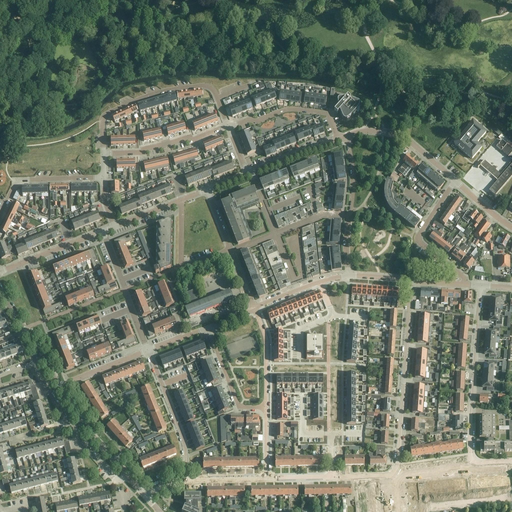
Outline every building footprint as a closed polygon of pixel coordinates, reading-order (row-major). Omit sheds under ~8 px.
[(269,90),(267,91),(271,101),(276,98),(273,90),(270,91),(269,90)] [(265,93),(263,94),(266,103),(271,101),(267,91),(265,92),(265,93)] [(168,96),(170,103),(177,102),(174,94),(168,96)] [(260,94),(257,95),(261,105),(266,103),(263,94),(261,95),(260,94)] [(255,96),(256,97),(253,98),(256,107),(261,105),(257,95),(255,96)] [(162,98),(164,105),(170,103),(168,96),(162,98)] [(342,99),(340,98),(339,98),(339,99),(338,99),(338,100),(337,100),(337,101),(338,106),(334,111),(337,114),(339,111),(341,115),(343,119),(344,120),(345,120),(346,120),(347,120),(350,117),(352,115),(353,115),(356,113),(355,112),(357,109),(359,106),(359,105),(359,104),(359,103),(358,103),(358,102),(354,101),(350,100),(350,99),(347,96),(345,99),(342,99)] [(156,99),(158,107),(164,105),(162,98),(156,99)] [(150,101),(152,109),(158,107),(156,99),(150,101)] [(246,100),(243,101),(247,111),(252,109),(249,101),(246,102),(246,100)] [(144,103),(146,111),(152,109),(150,101),(144,103)] [(243,103),(239,105),(238,102),(242,113),(247,111),(243,101),(242,102),(243,103)] [(235,104),(233,105),(237,115),(242,113),(238,102),(235,103),(235,104)] [(144,103),(137,105),(140,113),(146,111),(144,103)] [(231,106),(232,108),(229,109),(232,117),(237,115),(233,105),(231,106)] [(130,108),(124,111),(126,116),(132,114),(130,108)] [(124,111),(118,114),(120,119),(126,116),(124,111)] [(118,114),(112,116),(114,122),(120,119),(118,114)] [(212,124),(217,122),(214,114),(209,116),(212,124)] [(203,119),(206,126),(212,124),(209,116),(203,119)] [(206,126),(203,119),(197,121),(200,129),(206,126)] [(195,131),(200,129),(197,121),(192,123),(195,131)] [(486,132),(472,121),(467,127),(468,127),(459,138),(458,137),(453,143),(458,147),(458,148),(462,152),(462,151),(472,159),(482,148),(477,143),(486,132)] [(183,122),(177,124),(180,132),(186,130),(183,122)] [(174,134),(180,132),(177,124),(171,126),(174,134)] [(308,128),(305,129),(308,137),(313,136),(314,137),(310,127),(309,125),(307,126),(308,128)] [(310,127),(314,137),(319,135),(315,125),(313,126),(314,128),(311,129),(310,127)] [(317,125),(315,125),(319,135),(324,133),(321,125),(318,126),(317,125)] [(168,136),(174,134),(171,126),(165,128),(168,136)] [(302,128),(299,129),(303,139),(308,137),(305,129),(303,130),(302,128)] [(295,133),(298,141),(303,139),(299,129),(297,130),(298,132),(295,133)] [(239,135),(241,140),(251,136),(250,133),(248,134),(247,131),(239,135)] [(289,135),(287,136),(291,146),(296,143),(292,135),(290,136),(289,135)] [(241,140),(243,145),(251,142),(253,141),(251,136),(241,140)] [(285,138),(282,139),(286,147),(291,146),(287,137),(287,136),(285,136),(285,138)] [(219,137),(214,139),(217,147),(223,145),(219,137)] [(214,139),(208,142),(211,149),(217,147),(214,139)] [(279,139),(277,140),(281,149),(286,147),(282,139),(280,140),(279,139)] [(275,142),(272,143),(276,153),(276,151),(281,149),(277,140),(274,141),(275,142)] [(484,160),(477,168),(478,169),(480,166),(496,180),(494,183),(495,184),(489,191),(494,196),(511,175),(511,150),(506,146),(507,145),(502,140),(496,147),(501,151),(511,159),(511,161),(500,175),(495,170),(495,169),(495,167),(493,167),(492,167),(484,161),(485,161),(484,160)] [(208,142),(202,144),(205,152),(211,149),(208,142)] [(243,145),(245,150),(255,146),(254,143),(252,144),(251,142),(243,145)] [(270,144),(267,145),(271,155),(276,153),(272,143),(273,145),(271,146),(270,144)] [(265,146),(266,148),(263,149),(266,157),(271,155),(267,145),(265,146)] [(255,152),(254,149),(256,148),(255,146),(245,150),(247,155),(255,152)] [(196,149),(190,150),(193,163),(195,163),(194,160),(198,159),(196,149)] [(190,150),(184,152),(187,162),(191,161),(191,164),(193,163),(190,150)] [(178,154),(182,168),(184,167),(183,163),(187,162),(184,152),(178,154)] [(178,154),(172,156),(175,166),(179,164),(180,168),(182,168),(178,154)] [(404,173),(406,171),(405,171),(414,160),(408,155),(403,161),(405,163),(400,169),(404,173)] [(167,157),(161,158),(163,169),(169,167),(167,157)] [(161,158),(155,160),(157,170),(163,169),(161,158)] [(155,160),(149,161),(151,171),(157,170),(155,160)] [(316,160),(311,162),(314,171),(319,169),(316,160)] [(419,164),(414,160),(405,171),(406,171),(408,173),(411,169),(413,170),(419,164)] [(145,173),(151,171),(149,161),(143,162),(145,173)] [(227,163),(226,164),(229,172),(231,171),(234,170),(234,169),(236,168),(235,166),(235,164),(234,164),(234,162),(231,163),(231,162),(227,163)] [(311,162),(306,164),(309,173),(314,171),(311,162)] [(222,165),(221,166),(224,174),(225,173),(229,172),(226,164),(222,165)] [(306,164),(301,166),(304,175),(309,173),(306,164)] [(216,167),(215,168),(219,176),(220,176),(224,174),(221,166),(216,167)] [(301,166),(296,168),(299,177),(304,175),(301,166)] [(416,174),(421,177),(426,170),(422,167),(416,174)] [(210,168),(205,170),(208,178),(213,176),(214,178),(211,170),(210,168)] [(215,168),(211,170),(214,178),(219,176),(215,168)] [(296,168),(290,170),(294,179),(299,177),(296,168)] [(204,170),(200,172),(203,180),(208,178),(205,170),(204,170)] [(421,177),(425,181),(430,174),(426,170),(421,177)] [(199,172),(195,174),(198,182),(202,180),(203,180),(200,172),(199,172)] [(286,172),(280,174),(284,182),(289,180),(286,172)] [(193,174),(190,176),(193,184),(197,183),(198,182),(195,174),(193,174)] [(280,174),(275,176),(279,184),(284,182),(280,174)] [(392,174),(389,179),(396,183),(399,178),(392,174)] [(425,181),(429,184),(435,177),(430,174),(425,181)] [(183,179),(182,180),(183,182),(184,184),(185,186),(186,186),(187,185),(188,186),(191,185),(193,184),(190,176),(188,177),(185,178),(185,179),(183,179)] [(275,176),(270,178),(274,186),(279,184),(275,176)] [(429,184),(433,188),(439,181),(435,177),(429,184)] [(270,178),(265,180),(269,188),(274,186),(270,178)] [(265,180),(260,182),(263,191),(269,188),(265,180)] [(385,187),(385,189),(385,190),(385,191),(385,192),(391,192),(393,184),(388,181),(387,183),(386,185),(385,187)] [(443,185),(439,181),(433,188),(437,191),(443,185)] [(166,186),(163,187),(166,196),(169,195),(171,194),(171,192),(173,192),(174,191),(173,189),(172,188),(172,187),(171,185),(170,186),(169,186),(168,185),(166,186)] [(437,196),(439,194),(431,186),(429,188),(437,196)] [(161,188),(158,189),(161,198),(164,197),(166,196),(163,187),(161,188)] [(156,190),(153,191),(156,199),(159,198),(161,198),(158,189),(156,190)] [(241,211),(259,204),(258,202),(254,190),(232,198),(232,197),(228,198),(230,201),(222,204),(238,245),(249,241),(249,240),(252,239),(241,211)] [(151,192),(148,193),(151,201),(154,200),(156,199),(153,191),(151,192)] [(387,202),(387,204),(394,200),(395,199),(395,198),(395,197),(395,196),(395,195),(394,194),(394,193),(393,193),(392,193),(391,192),(385,192),(385,194),(385,196),(385,198),(386,200),(387,202)] [(146,194),(143,195),(146,203),(149,202),(151,201),(148,193),(146,194)] [(139,194),(137,195),(138,197),(139,199),(141,205),(144,204),(146,203),(143,195),(141,196),(140,196),(139,194)] [(463,202),(461,201),(462,201),(457,197),(453,202),(458,206),(460,207),(463,202)] [(136,200),(134,201),(137,209),(140,208),(142,207),(141,205),(139,199),(136,200)] [(389,207),(390,209),(392,211),(395,213),(401,205),(399,207),(394,200),(387,204),(388,205),(389,207)] [(131,202),(129,203),(130,207),(132,211),(135,210),(137,209),(134,201),(131,202)] [(455,211),(456,211),(457,212),(460,207),(458,206),(453,202),(450,207),(455,210),(455,211)] [(14,203),(11,209),(16,211),(19,205),(14,203)] [(126,204),(124,205),(125,209),(127,213),(130,212),(132,211),(130,207),(129,203),(126,204)] [(308,204),(297,208),(299,215),(301,220),(301,219),(306,217),(306,218),(308,217),(307,214),(305,215),(303,210),(306,209),(307,212),(310,210),(312,215),(311,210),(308,204)] [(406,209),(401,205),(395,213),(400,217),(406,209)] [(450,207),(446,212),(451,215),(451,216),(456,219),(458,220),(460,217),(457,216),(453,213),(455,211),(455,210),(450,207)] [(297,208),(285,213),(288,219),(290,224),(290,223),(295,221),(295,222),(297,221),(295,218),(293,219),(291,215),(295,213),(296,216),(299,215),(297,208)] [(11,209),(8,214),(14,217),(16,211),(11,209)] [(411,213),(406,209),(400,217),(404,221),(411,213)] [(468,216),(467,216),(465,219),(464,220),(467,223),(471,219),(473,221),(478,215),(473,211),(468,217),(468,216)] [(91,213),(95,223),(95,222),(100,221),(97,212),(93,213),(93,212),(91,213)] [(446,212),(443,216),(448,220),(451,216),(451,215),(446,212)] [(87,216),(86,216),(90,225),(90,224),(95,223),(91,213),(89,214),(89,215),(87,216)] [(285,213),(274,217),(278,229),(279,228),(278,228),(283,226),(284,227),(285,226),(284,223),(282,223),(280,219),(284,218),(285,221),(288,219),(285,213)] [(416,216),(411,213),(404,221),(409,224),(416,216)] [(17,225),(18,223),(21,224),(26,226),(27,223),(19,219),(18,222),(16,222),(17,220),(15,220),(16,218),(14,217),(8,214),(6,220),(11,223),(16,225),(20,227),(17,225)] [(474,227),(475,228),(478,225),(483,219),(478,215),(473,221),(476,223),(474,226),(473,227),(474,227)] [(82,216),(81,217),(85,227),(86,226),(90,225),(86,216),(83,217),(83,216),(82,216)] [(416,216),(409,224),(415,228),(421,221),(416,216)] [(445,225),(448,220),(443,216),(440,221),(445,225)] [(78,220),(76,220),(79,229),(81,228),(85,227),(81,217),(78,218),(79,219),(78,220)] [(171,268),(172,218),(156,225),(158,224),(161,231),(158,232),(160,239),(158,240),(160,247),(157,248),(160,255),(157,256),(160,263),(157,264),(160,272),(171,268)] [(70,224),(69,224),(70,226),(71,230),(72,230),(74,229),(74,231),(77,230),(79,229),(76,220),(73,221),(71,222),(72,223),(70,224)] [(475,239),(472,244),(476,246),(479,241),(480,240),(490,225),(485,220),(474,235),(475,236),(474,237),(475,237),(477,238),(476,240),(475,239)] [(433,223),(438,227),(442,230),(444,228),(435,221),(433,223)] [(307,237),(308,240),(315,237),(313,225),(301,230),(302,229),(303,235),(302,235),(302,237),(306,236),(305,234),(309,232),(311,235),(307,237)] [(6,232),(8,228),(3,226),(0,232),(7,235),(8,233),(6,232)] [(52,231),(49,232),(53,240),(55,239),(58,238),(57,237),(59,237),(60,236),(59,234),(59,233),(58,232),(57,230),(56,230),(55,231),(54,230),(52,231)] [(434,242),(442,232),(441,232),(439,231),(438,233),(435,230),(433,233),(429,238),(434,242)] [(46,231),(44,232),(48,242),(51,241),(53,240),(49,232),(47,233),(46,231)] [(137,232),(148,259),(150,258),(140,231),(137,232)] [(42,235),(39,236),(43,244),(46,243),(48,242),(44,232),(42,233),(42,235)] [(442,236),(444,234),(442,232),(434,242),(439,246),(443,241),(440,239),(442,236)] [(482,240),(480,243),(482,245),(484,242),(486,243),(492,236),(488,234),(488,235),(486,233),(483,237),(481,239),(482,240)] [(116,247),(125,244),(133,240),(131,234),(128,236),(129,238),(126,239),(125,237),(114,241),(116,247)] [(36,235),(34,236),(38,246),(41,245),(43,244),(39,236),(38,236),(37,237),(36,235)] [(499,244),(500,245),(498,247),(503,250),(504,247),(505,247),(509,238),(504,235),(499,244)] [(32,239),(29,240),(33,248),(36,247),(38,246),(34,236),(33,237),(32,237),(32,239)] [(459,251),(457,249),(456,249),(452,255),(456,259),(467,245),(469,243),(468,242),(470,240),(465,236),(463,238),(467,240),(465,243),(463,246),(462,247),(459,251)] [(308,249),(309,252),(310,252),(316,250),(315,237),(308,240),(304,242),(302,242),(303,242),(304,247),(303,248),(303,250),(307,248),(306,246),(311,244),(312,248),(308,249)] [(447,240),(445,243),(443,241),(439,246),(444,249),(451,240),(449,238),(447,240)] [(26,239),(24,240),(25,244),(28,250),(32,248),(33,248),(29,240),(28,240),(27,241),(26,239)] [(454,246),(452,244),(453,241),(454,240),(452,239),(451,240),(444,249),(448,253),(452,248),(454,246)] [(262,245),(267,256),(273,254),(272,250),(269,252),(268,248),(272,247),(273,249),(276,247),(275,246),(273,241),(273,240),(262,245)] [(466,252),(469,249),(472,244),(469,242),(469,243),(467,245),(456,259),(460,262),(465,256),(463,254),(465,251),(466,252)] [(22,243),(19,244),(23,254),(28,252),(28,250),(25,244),(24,244),(22,245),(22,243)] [(18,246),(15,248),(18,256),(23,254),(19,244),(17,245),(18,246)] [(116,247),(118,252),(127,248),(125,244),(116,247)] [(11,247),(7,248),(5,249),(8,257),(10,257),(9,255),(12,253),(12,255),(16,253),(15,250),(14,248),(12,248),(11,247)] [(471,255),(464,264),(469,269),(474,262),(471,260),(473,257),(474,258),(478,252),(476,247),(470,255),(471,255)] [(118,252),(120,257),(129,254),(127,248),(118,252)] [(93,250),(87,252),(90,260),(94,269),(100,267),(99,264),(96,265),(95,262),(97,261),(93,250)] [(241,253),(243,258),(252,255),(250,250),(241,253)] [(310,262),(311,265),(318,262),(316,250),(310,252),(309,252),(304,254),(304,255),(305,254),(305,260),(305,262),(309,261),(308,259),(312,257),(313,260),(310,262)] [(87,252),(82,254),(85,262),(90,260),(87,252)] [(267,256),(271,268),(278,265),(276,262),(273,263),(272,260),(276,258),(277,260),(280,259),(280,257),(279,257),(277,252),(278,252),(273,254),(267,256)] [(82,254),(77,256),(81,264),(85,262),(82,254)] [(120,257),(122,263),(131,259),(129,254),(120,257)] [(243,258),(245,263),(254,260),(252,255),(243,258)] [(77,256),(72,258),(76,266),(81,264),(77,256)] [(498,256),(497,268),(509,268),(510,256),(498,256)] [(72,258),(67,260),(71,268),(76,266),(72,258)] [(131,259),(122,263),(125,268),(133,265),(131,259)] [(67,260),(62,262),(66,270),(71,268),(67,260)] [(245,263),(247,268),(256,265),(254,260),(245,263)] [(62,262),(57,264),(61,272),(66,270),(62,262)] [(312,278),(319,275),(318,262),(311,265),(305,267),(306,267),(307,272),(306,273),(306,275),(310,273),(309,271),(314,269),(315,273),(311,274),(312,277),(307,279),(307,280),(312,277),(312,278)] [(271,268),(275,279),(282,276),(281,273),(278,274),(276,271),(281,269),(282,271),(285,270),(284,268),(283,269),(281,264),(282,263),(278,265),(271,268)] [(61,272),(57,264),(52,266),(55,274),(61,272)] [(247,268),(249,273),(258,270),(256,265),(247,268)] [(100,270),(102,275),(110,272),(108,267),(100,270)] [(249,273),(251,278),(260,275),(258,270),(249,273)] [(29,275),(31,280),(39,277),(37,272),(29,275)] [(102,275),(104,280),(112,277),(110,272),(102,275)] [(282,285),(281,282),(285,280),(286,282),(289,281),(289,280),(288,280),(286,275),(287,274),(282,276),(275,279),(280,290),(287,288),(291,286),(286,287),(285,284),(282,285)] [(251,278),(253,283),(262,280),(260,275),(251,278)] [(31,280),(33,285),(41,282),(39,277),(31,280)] [(104,280),(106,285),(114,282),(112,277),(104,280)] [(253,283),(255,288),(264,285),(262,280),(253,283)] [(33,285),(35,290),(43,287),(41,282),(33,285)] [(114,282),(106,285),(97,289),(99,294),(102,293),(101,291),(104,289),(105,292),(117,288),(114,282)] [(157,286),(159,291),(167,288),(165,282),(157,286)] [(85,290),(89,299),(94,297),(89,285),(84,287),(85,290)] [(255,288),(257,293),(266,290),(264,285),(255,288)] [(35,290),(37,295),(45,292),(43,287),(35,290)] [(159,291),(161,297),(170,293),(167,288),(159,291)] [(189,305),(190,304),(191,307),(185,309),(189,318),(222,305),(222,304),(226,303),(225,301),(232,299),(229,292),(205,301),(204,299),(198,301),(196,296),(199,294),(197,288),(185,293),(184,293),(187,302),(189,305)] [(426,298),(431,298),(431,290),(421,289),(420,303),(426,303),(426,298)] [(85,290),(80,292),(84,301),(89,299),(85,290)] [(259,299),(268,295),(266,290),(257,293),(259,299)] [(37,295),(39,300),(47,297),(45,292),(37,295)] [(80,292),(75,294),(78,303),(84,301),(80,292)] [(133,295),(135,301),(144,297),(141,292),(133,295)] [(319,292),(314,294),(318,302),(323,300),(319,292)] [(461,303),(461,306),(465,306),(465,303),(470,303),(471,293),(464,292),(464,303),(461,303)] [(161,297),(163,302),(172,299),(170,293),(161,297)] [(75,294),(70,296),(73,305),(78,303),(75,294)] [(314,294),(310,296),(313,304),(318,302),(314,294)] [(490,299),(489,304),(500,305),(500,299),(502,299),(502,295),(500,295),(500,299),(490,298),(490,299)] [(73,305),(70,296),(65,298),(68,307),(73,305)] [(310,296),(305,297),(308,306),(313,304),(310,296)] [(39,300),(41,305),(49,302),(47,297),(39,300)] [(135,301),(137,306),(146,303),(144,297),(135,301)] [(305,297),(300,299),(303,308),(308,306),(305,297)] [(172,299),(163,302),(165,307),(174,304),(172,299)] [(300,299),(295,301),(299,309),(303,308),(300,299)] [(295,301),(291,303),(294,311),(299,309),(295,301)] [(41,305),(43,310),(51,307),(49,302),(41,305)] [(51,307),(43,310),(45,316),(56,311),(55,309),(58,308),(59,310),(62,309),(60,303),(51,307)] [(137,306),(139,311),(148,308),(146,303),(137,306)] [(291,303),(286,305),(289,313),(294,311),(291,303)] [(286,305),(281,307),(284,315),(289,313),(286,305)] [(169,309),(173,318),(176,326),(182,324),(177,312),(175,314),(173,311),(176,310),(175,307),(169,309)] [(281,307),(276,309),(280,317),(284,315),(281,307)] [(148,308),(139,311),(142,317),(150,313),(148,308)] [(276,309),(272,311),(275,319),(280,317),(276,309)] [(272,311),(267,313),(270,321),(275,319),(272,311)] [(499,316),(489,315),(488,320),(489,320),(489,321),(496,322),(496,325),(502,326),(502,320),(499,319),(499,316)] [(97,316),(92,318),(95,327),(100,325),(97,316)] [(155,334),(152,326),(148,317),(143,320),(144,322),(146,321),(148,324),(145,325),(149,337),(155,334)] [(92,318),(86,320),(90,329),(95,327),(92,318)] [(173,318),(167,320),(170,329),(176,326),(173,318)] [(86,320),(81,323),(84,331),(90,329),(86,320)] [(167,320),(162,322),(165,331),(170,329),(167,320)] [(119,325),(121,330),(130,326),(128,321),(119,325)] [(162,322),(157,324),(160,333),(165,331),(162,322)] [(84,331),(81,323),(75,325),(79,333),(84,331)] [(157,324),(152,326),(155,334),(160,333),(157,324)] [(121,330),(123,335),(132,331),(130,326),(121,330)] [(52,334),(54,340),(63,336),(72,333),(69,327),(66,328),(67,331),(65,332),(64,329),(52,334)] [(485,332),(485,337),(496,338),(497,334),(499,334),(499,328),(493,328),(493,332),(486,331),(486,332),(485,332)] [(123,335),(125,340),(134,336),(132,331),(123,335)] [(306,337),(306,359),(309,359),(314,359),(314,357),(323,357),(323,337),(315,337),(315,335),(315,334),(314,334),(313,335),(313,337),(311,337),(306,337)] [(54,340),(56,345),(65,341),(63,336),(54,340)] [(134,336),(125,340),(117,343),(119,349),(122,348),(121,345),(123,344),(125,347),(136,342),(134,336)] [(56,345),(58,350),(67,346),(65,341),(56,345)] [(18,344),(18,346),(15,347),(17,354),(23,352),(20,345),(21,344),(21,342),(18,344)] [(205,350),(204,346),(202,342),(197,344),(200,352),(205,350)] [(108,343),(102,346),(106,354),(111,352),(108,343)] [(200,352),(197,344),(192,345),(196,354),(200,352)] [(196,354),(192,345),(188,347),(191,356),(196,354)] [(58,350),(60,355),(69,351),(67,346),(58,350)] [(102,346),(97,348),(100,356),(106,354),(102,346)] [(15,347),(9,349),(12,356),(17,354),(15,347)] [(191,356),(188,347),(183,349),(184,353),(186,358),(191,356)] [(97,348),(92,350),(95,358),(100,356),(97,348)] [(496,349),(484,348),(484,353),(484,354),(494,355),(494,358),(496,359),(496,355),(495,355),(496,349)] [(9,349),(3,351),(6,359),(12,356),(9,349)] [(95,358),(92,350),(86,352),(90,361),(95,358)] [(60,355),(62,360),(71,356),(69,351),(60,355)] [(182,359),(180,354),(179,351),(174,353),(177,361),(182,359)] [(177,361),(174,353),(169,354),(173,363),(177,361)] [(173,363),(169,354),(165,356),(168,365),(173,363)] [(62,360),(64,365),(73,361),(71,356),(62,360)] [(168,365),(165,356),(160,358),(161,362),(163,367),(168,365)] [(73,361),(64,365),(66,370),(77,366),(75,360),(73,361)] [(203,369),(212,366),(210,361),(200,364),(202,370),(203,369)] [(137,364),(134,365),(135,369),(137,373),(140,372),(145,370),(143,367),(143,366),(142,362),(137,364)] [(483,366),(483,369),(494,370),(494,367),(496,368),(497,365),(497,362),(495,362),(494,365),(484,364),(483,366)] [(128,367),(126,368),(129,376),(132,375),(136,374),(137,373),(135,369),(134,365),(133,365),(128,367)] [(205,374),(214,371),(212,366),(203,369),(205,374)] [(120,371),(118,371),(121,380),(123,379),(127,377),(129,376),(126,368),(124,369),(120,371)] [(111,374),(110,374),(113,383),(114,382),(118,381),(121,380),(118,371),(115,372),(111,374)] [(214,371),(205,374),(204,375),(206,380),(216,376),(214,371)] [(106,376),(102,378),(105,386),(110,384),(113,383),(110,374),(106,376)] [(218,381),(216,376),(206,380),(208,385),(218,381)] [(492,383),(482,382),(482,386),(482,387),(492,388),(491,392),(493,392),(494,388),(492,388),(492,383)] [(88,383),(81,388),(83,392),(86,395),(93,391),(91,387),(88,383)] [(421,386),(414,386),(414,391),(424,392),(425,387),(427,387),(427,384),(421,383),(421,386)] [(30,391),(30,390),(28,384),(22,386),(25,393),(24,394),(25,398),(27,397),(26,393),(30,391)] [(22,386),(17,387),(19,395),(18,395),(19,399),(21,399),(20,395),(24,394),(25,393),(22,386)] [(149,386),(141,390),(143,394),(144,398),(153,395),(151,391),(149,386)] [(17,387),(11,389),(13,397),(12,397),(13,401),(16,400),(14,396),(18,395),(19,395),(17,387)] [(211,392),(213,398),(223,394),(221,388),(211,392)] [(6,399),(8,403),(10,402),(9,398),(12,397),(13,397),(11,389),(5,391),(7,399),(6,399)] [(93,391),(86,395),(88,399),(91,403),(98,398),(96,395),(93,391)] [(182,391),(174,395),(176,399),(184,396),(182,391)] [(215,403),(216,402),(225,399),(223,394),(213,398),(215,403)] [(153,395),(144,398),(146,403),(148,407),(156,404),(154,399),(153,395)] [(98,398),(91,403),(93,407),(96,411),(103,406),(101,402),(98,398)] [(226,403),(225,399),(216,402),(218,407),(226,403)] [(34,406),(35,410),(35,411),(43,408),(41,402),(33,404),(29,405),(30,407),(34,406)] [(226,403),(218,407),(217,407),(219,413),(217,413),(218,416),(224,414),(223,411),(229,409),(226,403)] [(156,404),(148,407),(149,411),(151,415),(159,412),(158,408),(156,404)] [(103,406),(96,411),(98,415),(101,419),(108,414),(106,410),(103,406)] [(423,408),(413,407),(412,413),(419,414),(419,417),(425,417),(425,414),(423,414),(423,408)] [(31,411),(31,413),(35,411),(37,415),(36,415),(37,416),(44,414),(43,408),(35,411),(35,410),(31,411)] [(190,410),(182,414),(183,418),(192,415),(190,410)] [(12,417),(12,418),(14,422),(13,422),(15,430),(21,428),(18,420),(19,420),(18,416),(16,411),(12,413),(13,416),(12,416),(12,417)] [(159,412),(151,415),(153,420),(154,424),(163,421),(161,416),(159,412)] [(23,419),(19,420),(18,420),(21,428),(27,426),(24,419),(25,418),(24,414),(22,415),(23,419)] [(37,417),(38,421),(39,422),(46,420),(44,414),(37,416),(36,415),(32,416),(33,419),(37,417)] [(192,415),(183,418),(185,423),(194,420),(192,415)] [(11,422),(8,423),(7,424),(9,431),(15,430),(13,422),(14,422),(12,418),(10,418),(11,422)] [(6,424),(2,425),(1,426),(3,433),(9,431),(7,424),(8,423),(7,419),(4,420),(6,424)] [(35,424),(39,423),(41,428),(48,425),(46,420),(39,422),(38,421),(34,422),(35,424)] [(113,420),(107,427),(110,430),(113,434),(120,428),(117,424),(113,420)] [(163,421),(154,424),(156,428),(158,433),(166,430),(164,425),(163,421)] [(195,423),(186,426),(188,431),(197,428),(195,423)] [(213,427),(210,429),(215,440),(218,438),(213,427)] [(120,428),(113,434),(116,437),(119,440),(126,434),(123,431),(120,428)] [(197,428),(188,431),(190,436),(199,433),(197,428)] [(126,434),(119,440),(122,444),(125,447),(132,441),(129,438),(126,434)] [(201,437),(192,441),(194,445),(202,442),(201,437)] [(62,439),(55,441),(57,449),(58,453),(60,452),(59,448),(64,447),(64,446),(63,443),(62,439)] [(457,441),(453,442),(454,451),(459,450),(463,450),(462,443),(462,441),(459,442),(459,441),(457,441)] [(202,442),(194,445),(196,450),(204,447),(202,442)] [(448,443),(444,444),(445,452),(450,452),(454,451),(453,442),(448,442),(448,443)] [(50,461),(49,455),(51,455),(52,454),(51,450),(49,443),(48,443),(47,443),(44,444),(43,444),(45,452),(47,456),(47,458),(48,462),(50,461)] [(440,443),(435,444),(437,454),(441,453),(445,452),(444,444),(442,444),(441,443),(440,443)] [(430,446),(427,447),(428,455),(432,454),(437,454),(435,444),(431,445),(430,445),(430,446)] [(3,454),(2,453),(1,446),(0,446),(0,457),(3,456),(7,455),(13,453),(13,450),(6,452),(7,453),(3,454)] [(169,448),(165,450),(168,458),(172,456),(176,455),(173,446),(169,448)] [(380,458),(376,458),(376,465),(386,465),(386,458),(385,458),(385,456),(385,449),(385,447),(375,446),(376,457),(380,457),(380,458)] [(422,446),(418,447),(419,456),(423,456),(428,455),(427,447),(424,447),(424,446),(422,446)] [(410,452),(409,452),(410,458),(415,457),(419,456),(418,447),(413,447),(413,449),(410,449),(410,452)] [(160,451),(156,453),(160,461),(164,460),(168,458),(165,450),(160,451)] [(152,455),(148,456),(151,465),(155,463),(160,461),(156,453),(152,455)] [(289,455),(284,455),(285,458),(285,467),(289,467),(294,467),(294,458),(290,458),(290,455),(289,455)] [(298,458),(294,458),(294,467),(299,467),(303,467),(303,458),(303,455),(298,455),(298,458)] [(144,458),(139,460),(143,468),(147,466),(151,465),(148,456),(144,458)] [(359,457),(354,457),(354,466),(359,466),(364,465),(364,464),(364,457),(364,456),(359,457)] [(303,458),(303,467),(308,467),(312,466),(312,457),(308,458),(303,458)] [(317,457),(312,457),(312,466),(317,466),(322,466),(322,457),(317,457)] [(349,457),(345,457),(345,466),(350,466),(354,466),(354,457),(349,457)] [(254,459),(249,459),(249,468),(254,468),(259,467),(258,458),(254,459)] [(280,458),(275,458),(275,467),(280,467),(285,467),(285,458),(280,458)] [(205,459),(203,459),(203,468),(208,468),(212,468),(212,459),(208,459),(205,459)] [(217,459),(212,459),(212,468),(217,468),(222,468),(221,459),(217,459)] [(226,459),(221,459),(222,468),(226,468),(231,468),(231,459),(226,459)] [(235,459),(231,459),(231,468),(235,468),(240,468),(240,459),(235,459)] [(244,459),(240,459),(240,468),(245,468),(249,468),(249,459),(244,459)] [(17,473),(19,479),(18,479),(19,483),(16,484),(18,492),(24,491),(22,483),(21,479),(19,472),(17,473)] [(80,482),(79,476),(78,475),(71,477),(66,478),(67,481),(71,480),(72,484),(80,482)] [(11,494),(18,492),(16,484),(15,480),(13,481),(14,485),(9,486),(10,488),(10,491),(11,494)] [(327,486),(323,487),(323,496),(328,495),(332,495),(332,486),(327,486)] [(337,486),(332,486),(332,495),(337,495),(341,495),(341,486),(337,486)] [(346,486),(341,486),(341,495),(341,496),(346,496),(346,495),(351,495),(351,486),(346,486)] [(265,488),(260,488),(261,497),(265,497),(270,496),(270,487),(265,488)] [(274,487),(270,487),(270,496),(274,496),(279,496),(279,487),(274,487)] [(283,487),(279,487),(279,496),(284,496),(288,496),(288,487),(283,487)] [(293,487),(288,487),(288,496),(293,496),(298,496),(298,487),(293,487)] [(309,487),(304,487),(304,496),(309,496),(309,500),(314,500),(314,496),(314,487),(309,487)] [(318,487),(314,487),(314,496),(318,496),(323,496),(323,487),(318,487)] [(212,489),(207,489),(207,498),(212,498),(217,497),(216,488),(212,489)] [(221,488),(216,488),(217,497),(220,497),(221,497),(226,497),(226,488),(221,488)] [(230,488),(226,488),(226,497),(230,497),(235,497),(235,488),(230,488)] [(239,488),(235,488),(235,497),(240,497),(244,497),(244,488),(239,488)] [(256,488),(251,488),(251,497),(256,497),(261,497),(260,488),(256,488)] [(185,506),(181,511),(199,511),(198,511),(197,502),(201,502),(200,494),(184,495),(184,502),(188,502),(188,507),(185,506)] [(44,498),(44,499),(36,500),(36,504),(32,505),(32,506),(45,504),(45,500),(46,500),(45,500),(48,499),(47,498),(45,498),(44,498)]
